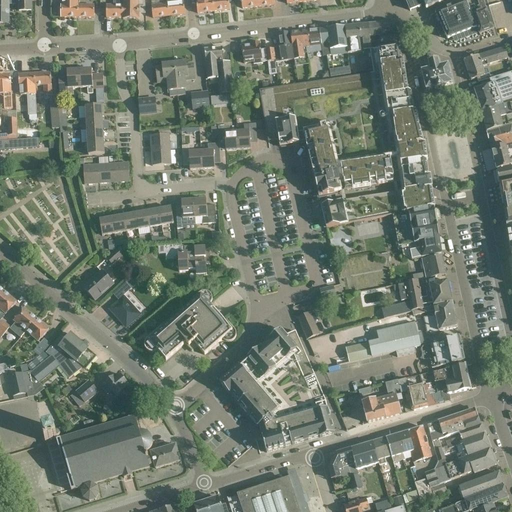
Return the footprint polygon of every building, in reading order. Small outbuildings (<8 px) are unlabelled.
[(0,0),(0,24),(8,25),(9,5),(16,5),(15,0),(3,0),(0,0)] [(31,11),(30,0),(18,0),(19,11),(31,11)] [(78,18),(78,6),(77,0),(61,0),(61,18),(78,18)] [(123,18),(122,0),(113,0),(113,6),(106,6),(106,18),(122,18),(123,18)] [(122,0),(123,18),(122,18),(122,20),(138,20),(138,18),(139,18),(139,14),(144,15),(144,0),(122,0)] [(168,17),(167,4),(162,5),(161,0),(151,2),(153,19),(168,17)] [(166,0),(167,4),(168,17),(185,15),(183,3),(179,3),(178,0),(166,0)] [(211,0),(195,0),(197,14),(213,12),(211,0)] [(228,0),(211,0),(213,12),(230,10),(228,0)] [(258,7),(257,0),(241,0),(242,9),(258,7)] [(405,0),(406,1),(409,0),(421,0),(426,9),(445,0),(405,0)] [(421,6),(418,0),(409,0),(406,1),(410,11),(421,6)] [(471,9),(470,10),(476,28),(477,28),(479,34),(479,35),(480,35),(492,30),(493,30),(493,29),(491,25),(486,12),(486,11),(483,0),(478,0),(480,6),(471,9)] [(435,13),(436,14),(431,17),(440,37),(445,35),(447,39),(452,37),(454,43),(477,34),(475,28),(476,28),(465,1),(443,9),(435,13)] [(94,6),(78,6),(78,18),(94,18),(94,6)] [(395,22),(371,25),(373,37),(396,34),(395,22)] [(369,50),(371,50),(370,43),(374,43),(373,37),(371,25),(361,26),(362,39),(360,39),(361,52),(369,50)] [(361,26),(347,27),(350,52),(350,54),(361,52),(360,39),(362,39),(361,26)] [(325,56),(333,55),(350,52),(347,27),(344,27),(320,30),(325,56)] [(325,56),(320,30),(309,31),(311,45),(309,45),(310,53),(322,52),(323,57),(325,56)] [(305,58),(304,54),(310,53),(309,45),(311,45),(309,31),(290,33),(294,60),(305,58)] [(294,60),(290,33),(277,35),(279,46),(273,47),(274,49),(275,61),(276,63),(294,60)] [(396,34),(373,37),(374,43),(380,42),(381,48),(399,46),(396,34)] [(274,49),(261,51),(259,43),(250,44),(250,46),(242,47),(244,64),(253,62),(253,65),(262,64),(262,63),(275,61),(274,49)] [(404,191),(406,191),(431,187),(432,187),(431,183),(431,179),(430,177),(428,177),(428,172),(426,161),(427,160),(426,152),(425,145),(423,145),(416,113),(414,113),(410,92),(408,93),(403,62),(402,62),(399,46),(381,48),(374,50),(371,50),(369,50),(370,53),(373,72),(259,92),(268,142),(269,142),(279,141),(280,147),(299,144),(299,143),(305,142),(308,152),(319,198),(319,197),(341,192),(403,182),(403,183),(404,188),(404,191)] [(207,79),(217,78),(219,95),(233,93),(230,62),(224,63),(222,48),(205,50),(206,59),(207,79)] [(478,56),(482,67),(487,65),(508,59),(505,48),(478,56)] [(478,84),(490,80),(491,79),(489,75),(485,76),(482,67),(478,56),(464,61),(471,81),(476,79),(478,84)] [(437,59),(428,62),(429,69),(421,71),(426,90),(434,88),(435,91),(444,88),(444,86),(452,84),(447,64),(439,66),(437,59)] [(174,64),(178,96),(186,95),(185,81),(194,80),(193,64),(185,65),(185,62),(174,64)] [(178,96),(174,64),(163,65),(163,67),(156,68),(158,84),(168,83),(169,97),(178,96)] [(80,88),(79,70),(67,71),(67,77),(58,77),(59,94),(68,94),(68,95),(73,95),(72,88),(80,88)] [(79,70),(80,88),(87,88),(88,95),(93,94),(93,90),(104,90),(103,74),(92,75),(91,70),(79,70)] [(511,72),(491,79),(490,80),(491,85),(488,86),(474,91),(481,112),(482,113),(502,106),(501,102),(511,97),(511,72)] [(51,73),(34,74),(35,95),(36,95),(35,86),(44,86),(44,99),(52,99),(51,73)] [(34,74),(18,75),(19,87),(20,86),(21,96),(35,95),(34,74)] [(0,76),(0,94),(3,94),(4,104),(12,104),(10,76),(0,76)] [(208,92),(191,94),(193,110),(209,109),(208,92)] [(157,115),(155,97),(138,99),(140,117),(157,115)] [(52,129),(60,129),(59,121),(58,103),(49,104),(52,129)] [(59,121),(66,120),(65,107),(61,107),(61,103),(58,103),(59,121)] [(79,119),(86,119),(102,118),(101,106),(85,107),(78,108),(79,119)] [(502,106),(482,113),(484,121),(506,116),(504,111),(502,106)] [(511,125),(511,124),(511,117),(511,115),(506,116),(484,121),(486,131),(511,125)] [(86,119),(87,131),(103,130),(102,118),(86,119)] [(0,134),(0,141),(17,141),(16,119),(7,120),(7,134),(0,134)] [(237,132),(238,150),(250,149),(250,144),(257,143),(256,124),(243,125),(244,132),(237,132)] [(511,124),(511,125),(486,131),(487,132),(486,132),(489,142),(511,135),(511,124)] [(238,150),(237,132),(229,133),(229,126),(218,127),(219,144),(219,151),(226,150),(226,151),(238,150)] [(81,143),(87,143),(103,142),(103,130),(87,131),(80,131),(81,143)] [(151,151),(170,150),(169,135),(150,136),(151,151)] [(511,135),(489,142),(491,150),(511,144),(511,135)] [(0,141),(0,150),(39,149),(39,140),(17,141),(0,141)] [(58,140),(49,140),(49,149),(59,149),(58,140)] [(104,154),(103,142),(87,143),(88,155),(104,154)] [(201,152),(202,170),(214,169),(214,165),(220,164),(219,151),(219,144),(207,145),(208,151),(201,152)] [(511,144),(491,150),(496,170),(511,166),(510,163),(511,162),(511,144)] [(202,170),(201,152),(194,152),(193,146),(182,147),(183,167),(189,166),(190,170),(202,170)] [(171,165),(170,150),(151,151),(152,166),(171,165)] [(511,162),(510,163),(511,166),(511,168),(496,171),(499,184),(511,181),(511,162)] [(128,163),(113,164),(114,183),(130,182),(128,163)] [(113,164),(98,165),(100,184),(114,183),(113,164)] [(100,184),(98,165),(83,166),(84,185),(100,184)] [(511,182),(499,185),(502,199),(503,199),(505,211),(504,212),(507,226),(511,224),(511,182)] [(321,207),(326,229),(393,216),(434,209),(435,209),(431,187),(406,191),(358,199),(343,202),(321,207)] [(195,225),(193,200),(181,201),(181,203),(175,203),(177,229),(183,229),(183,226),(195,225)] [(195,218),(202,218),(202,224),(216,223),(214,205),(206,206),(206,200),(193,200),(195,225),(195,218)] [(171,208),(158,210),(161,226),(173,223),(171,208)] [(434,209),(393,216),(399,248),(402,247),(420,244),(435,242),(434,240),(439,238),(436,223),(434,209)] [(158,210),(147,212),(149,228),(161,226),(158,210)] [(147,212),(135,214),(138,230),(149,228),(147,212)] [(135,214),(123,216),(126,232),(138,230),(135,214)] [(123,216),(111,218),(114,234),(126,232),(123,216)] [(114,234),(111,218),(99,220),(102,236),(114,234)] [(464,243),(481,242),(479,225),(462,227),(464,243)] [(220,240),(220,232),(216,233),(212,236),(213,241),(220,240)] [(435,242),(420,244),(421,250),(407,252),(408,259),(412,260),(421,258),(441,254),(439,238),(434,240),(435,242)] [(195,248),(195,246),(184,247),(184,253),(178,253),(178,256),(176,259),(176,266),(179,269),(179,273),(188,272),(188,271),(195,270),(196,276),(206,275),(206,264),(204,264),(204,259),(210,258),(209,247),(205,248),(195,248)] [(112,265),(123,255),(125,253),(120,248),(107,260),(112,265)] [(418,281),(446,275),(442,256),(422,261),(425,273),(413,276),(414,282),(418,281)] [(83,288),(95,301),(113,285),(102,272),(83,288)] [(421,299),(418,281),(414,282),(394,286),(395,291),(399,290),(401,301),(409,300),(409,302),(381,309),(384,320),(412,312),(413,313),(423,310),(452,303),(447,282),(429,286),(431,297),(421,299)] [(113,294),(119,302),(110,310),(126,327),(139,315),(123,297),(131,289),(125,283),(113,294)] [(319,290),(322,299),(322,300),(336,297),(335,296),(336,296),(333,286),(319,290)] [(4,291),(0,296),(0,309),(6,315),(17,302),(4,291)] [(225,322),(210,304),(211,303),(212,302),(212,301),(212,300),(212,298),(212,297),(212,296),(211,296),(211,294),(210,294),(210,293),(209,292),(208,292),(206,291),(205,291),(203,291),(202,292),(201,292),(192,299),(194,301),(163,328),(162,326),(147,339),(147,340),(146,341),(145,342),(145,343),(145,344),(145,345),(145,346),(146,347),(146,348),(147,349),(147,350),(148,350),(149,351),(150,351),(150,352),(151,352),(152,352),(154,352),(155,352),(156,351),(157,351),(157,350),(166,360),(184,344),(192,353),(198,348),(204,355),(223,339),(224,340),(225,341),(226,341),(227,342),(228,342),(229,342),(230,342),(231,342),(232,341),(233,341),(234,340),(235,339),(236,338),(236,337),(236,336),(236,335),(236,333),(236,332),(236,331),(235,330),(227,320),(225,322)] [(423,310),(413,313),(413,316),(423,314),(424,318),(442,315),(443,315),(454,313),(452,303),(423,310)] [(26,331),(37,319),(25,309),(14,321),(26,331)] [(442,315),(424,318),(427,333),(429,333),(430,335),(439,334),(438,331),(457,327),(454,313),(443,315),(442,315)] [(308,342),(319,337),(309,314),(298,319),(308,342)] [(37,319),(26,331),(38,342),(49,330),(37,319)] [(5,323),(0,328),(0,339),(10,327),(5,323)] [(348,357),(336,360),(337,366),(349,363),(372,358),(396,352),(404,351),(415,348),(420,347),(417,334),(415,323),(396,327),(382,331),(376,332),(378,341),(368,343),(346,348),(348,357)] [(286,336),(280,330),(269,340),(269,341),(259,350),(259,349),(247,359),(248,360),(239,367),(239,366),(219,383),(229,395),(230,394),(239,404),(238,405),(258,428),(259,426),(263,438),(262,438),(266,453),(286,448),(285,446),(291,445),(292,445),(320,437),(320,438),(335,434),(328,409),(327,409),(325,403),(326,403),(295,332),(286,336)] [(82,344),(76,338),(72,334),(64,343),(58,339),(46,353),(51,358),(51,357),(59,367),(69,379),(84,367),(86,370),(97,358),(88,350),(88,349),(86,347),(89,344),(86,340),(82,344)] [(430,359),(432,368),(450,364),(451,368),(461,367),(460,362),(464,361),(459,338),(430,343),(423,345),(421,349),(423,360),(430,359)] [(39,357),(50,345),(44,340),(34,353),(39,357)] [(396,352),(397,358),(416,353),(415,348),(404,351),(396,352)] [(30,372),(35,391),(42,385),(40,383),(59,367),(51,357),(51,358),(32,373),(30,372)] [(0,386),(1,387),(0,383),(0,374),(8,373),(6,364),(0,365),(0,386)] [(26,393),(23,374),(20,365),(14,366),(16,374),(8,377),(14,401),(27,397),(26,393)] [(437,393),(440,393),(442,399),(443,399),(444,403),(450,401),(449,395),(470,391),(465,366),(432,373),(437,393)] [(23,374),(26,393),(35,391),(30,372),(23,374)] [(114,377),(101,388),(107,395),(112,392),(115,396),(123,389),(123,388),(127,385),(120,375),(115,379),(114,377)] [(89,381),(70,397),(80,408),(98,392),(89,381)] [(400,415),(395,395),(394,391),(400,390),(398,381),(385,384),(388,397),(375,400),(362,404),(367,424),(386,419),(385,419),(400,415)] [(422,385),(406,390),(411,409),(414,411),(427,407),(422,387),(422,385)] [(422,387),(427,407),(435,405),(431,385),(422,387)] [(361,397),(372,394),(370,388),(359,391),(361,397)] [(430,435),(478,418),(475,410),(438,422),(427,426),(430,435)] [(76,490),(76,489),(85,486),(82,492),(84,499),(90,502),(96,500),(100,494),(97,487),(92,484),(123,475),(124,478),(133,476),(132,472),(149,467),(149,465),(150,465),(149,459),(153,458),(156,469),(181,462),(177,446),(152,453),(150,450),(151,449),(152,448),(152,446),(153,445),(153,443),(152,440),(152,438),(150,435),(148,434),(147,433),(145,433),(144,432),(143,432),(139,432),(138,428),(139,427),(137,420),(136,420),(135,418),(64,439),(59,431),(56,432),(54,427),(42,431),(45,442),(57,439),(58,441),(57,441),(72,491),(76,490)] [(478,418),(430,435),(432,442),(439,440),(459,433),(480,425),(478,418)] [(448,447),(484,435),(480,425),(459,433),(461,438),(446,442),(448,447)] [(422,428),(408,433),(413,452),(410,453),(413,463),(431,457),(422,428)] [(408,432),(397,436),(403,455),(410,453),(413,452),(408,433),(408,432)] [(474,474),(496,466),(484,435),(448,447),(442,449),(442,448),(435,451),(438,462),(434,470),(424,474),(427,480),(426,480),(430,489),(443,484),(473,472),(474,474)] [(397,436),(385,439),(391,457),(393,464),(405,460),(403,455),(397,436)] [(385,439),(373,443),(379,464),(380,466),(386,464),(385,459),(391,457),(385,439)] [(435,451),(442,448),(439,440),(432,442),(435,451)] [(373,443),(351,450),(355,465),(348,467),(351,477),(348,478),(352,491),(362,488),(356,471),(379,464),(373,443)] [(355,465),(351,450),(336,454),(328,469),(331,479),(335,478),(336,482),(348,478),(351,477),(348,467),(355,465)] [(464,501),(504,487),(499,473),(459,488),(464,501)] [(237,496),(227,500),(231,511),(308,511),(297,478),(249,494),(248,491),(236,495),(237,496)] [(430,489),(426,480),(415,484),(417,491),(420,499),(420,500),(432,495),(430,489)] [(430,489),(432,495),(433,495),(434,497),(447,492),(443,484),(430,489)] [(504,487),(464,501),(440,510),(440,511),(469,511),(473,511),(493,505),(493,504),(508,499),(504,487)] [(420,499),(417,491),(406,495),(408,503),(420,499)] [(396,508),(404,505),(401,497),(393,500),(396,508)] [(194,506),(195,511),(228,511),(226,505),(221,506),(219,498),(194,506)] [(366,499),(358,501),(344,506),(345,511),(361,511),(369,508),(366,499)] [(383,502),(374,505),(376,511),(380,511),(386,510),(383,502)]
